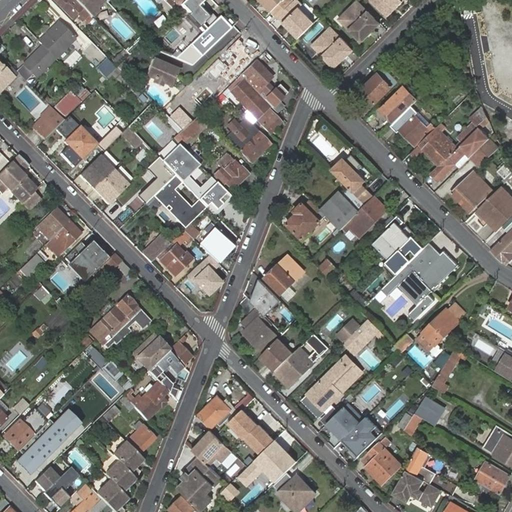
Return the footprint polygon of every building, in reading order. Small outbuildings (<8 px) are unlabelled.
[(82,20),(89,13),(80,5),(76,10),(74,12),(65,3),(67,1),(66,0),(52,0),(72,20),(78,15),(82,20)] [(104,0),(75,0),(80,5),(89,13),(91,15),(93,17),(99,12),(97,10),(106,2),(104,0)] [(161,0),(164,3),(174,12),(185,0),(161,0)] [(294,3),(290,0),(258,0),(266,8),(268,6),(271,9),(269,10),(277,19),(278,18),(294,3)] [(302,5),(297,0),(294,3),(278,18),(277,19),(298,40),(299,40),(314,24),(299,9),(302,5)] [(397,0),(402,4),(404,2),(401,0),(370,0),(387,18),(394,11),(392,9),(393,8),(392,7),(390,5),(394,0),(397,0)] [(397,9),(402,4),(397,0),(394,0),(390,5),(392,7),(393,8),(395,6),(397,9)] [(76,10),(67,1),(65,3),(74,12),(76,10)] [(365,9),(357,1),(343,15),(349,21),(343,26),(360,44),(368,37),(366,35),(371,30),(373,32),(380,25),(377,22),(365,9)] [(174,12),(164,3),(160,7),(169,16),(174,12)] [(337,21),(343,26),(349,21),(343,15),(337,21)] [(226,33),(230,29),(219,18),(177,61),(191,68),(209,50),(226,33)] [(57,22),(47,32),(64,50),(75,39),(57,22)] [(350,48),(330,27),(316,41),(322,47),(317,52),(334,70),(341,64),(339,61),(344,56),(347,58),(354,51),(350,48)] [(42,45),(33,54),(46,67),(64,50),(47,32),(38,41),(42,45)] [(311,47),(317,52),(322,47),(316,41),(311,47)] [(130,56),(136,50),(131,46),(126,51),(130,56)] [(118,67),(130,56),(126,51),(124,49),(111,62),(117,68),(118,67)] [(69,65),(80,56),(75,50),(64,60),(69,65)] [(46,67),(33,54),(22,64),(36,78),(46,67)] [(101,64),(111,74),(117,68),(111,62),(107,58),(101,64)] [(136,65),(129,58),(120,68),(126,75),(136,65)] [(0,93),(16,78),(0,62),(0,93)] [(170,91),(178,74),(152,62),(145,79),(154,83),(162,86),(170,91)] [(271,79),(254,62),(239,77),(244,82),(276,114),(282,109),(277,103),(286,94),(279,86),(273,92),(265,85),(271,79)] [(201,85),(214,70),(207,63),(193,78),(201,85)] [(36,78),(22,64),(16,71),(29,85),(36,78)] [(379,75),(362,91),(375,104),(392,88),(398,83),(385,70),(379,75)] [(244,82),(239,77),(233,83),(226,90),(233,97),(269,134),(279,123),(241,85),(244,82)] [(181,107),(200,89),(192,80),(173,98),(181,107)] [(141,94),(136,89),(131,93),(136,99),(141,94)] [(233,97),(226,90),(220,96),(227,103),(233,97)] [(80,102),(71,93),(55,108),(64,117),(80,102)] [(394,124),(411,107),(398,94),(381,111),(394,124)] [(418,114),(411,107),(394,124),(390,128),(397,134),(400,132),(412,145),(414,143),(419,147),(420,145),(437,129),(432,124),(427,129),(415,117),(418,114)] [(420,145),(441,167),(456,152),(459,150),(461,147),(465,143),(480,128),(479,127),(483,122),(489,117),(485,107),(472,120),(475,123),(460,138),(463,141),(457,147),(442,132),(446,129),(442,124),(437,129),(420,145)] [(65,121),(52,108),(45,116),(46,117),(57,129),(65,121)] [(45,141),(57,129),(46,117),(34,129),(45,141)] [(207,127),(198,118),(189,128),(183,134),(192,143),(207,127)] [(240,141),(247,133),(232,119),(225,126),(240,141)] [(98,146),(104,153),(108,149),(122,135),(125,131),(118,124),(98,146)] [(98,146),(80,128),(65,143),(73,152),(72,153),(71,153),(71,155),(71,156),(71,157),(71,158),(72,160),(72,161),(73,162),(75,163),(76,163),(78,164),(80,163),(82,162),(83,161),(98,146)] [(490,139),(480,128),(465,143),(461,147),(459,150),(456,152),(441,167),(432,175),(439,182),(457,165),(459,168),(460,168),(471,158),(490,139)] [(125,131),(122,135),(132,145),(138,138),(128,129),(125,131)] [(270,144),(258,133),(240,151),(252,163),(270,144)] [(494,143),(499,139),(496,133),(490,139),(471,158),(480,167),(499,148),(494,143)] [(192,143),(183,134),(174,143),(183,151),(192,143)] [(194,151),(189,156),(200,166),(204,161),(194,151)] [(227,155),(217,166),(220,169),(215,175),(224,184),(225,183),(232,190),(248,173),(241,166),(240,167),(227,155)] [(10,166),(0,174),(0,191),(3,194),(7,189),(23,205),(38,191),(23,174),(30,168),(19,157),(10,166)] [(0,174),(9,166),(2,157),(0,159),(0,174)] [(100,158),(80,177),(109,206),(128,187),(100,158)] [(140,201),(145,206),(154,197),(176,176),(157,158),(145,170),(157,183),(153,187),(140,201)] [(511,162),(511,160),(499,172),(505,178),(511,172),(511,162)] [(356,196),(365,206),(374,198),(366,190),(363,192),(359,187),(365,182),(344,161),(331,171),(356,196)] [(145,170),(140,175),(153,187),(157,183),(145,170)] [(183,184),(176,176),(154,197),(163,205),(165,202),(180,217),(177,220),(181,224),(182,223),(187,229),(191,225),(208,208),(200,201),(193,208),(176,191),(183,184)] [(488,195),(469,176),(452,193),(471,211),(488,195)] [(208,201),(216,194),(202,178),(194,185),(208,201)] [(511,200),(500,188),(477,211),(474,214),(478,219),(476,222),(482,229),(488,223),(496,230),(511,213),(511,200)] [(321,210),(341,231),(348,224),(353,219),(360,212),(350,202),(340,193),(321,210)] [(223,215),(231,207),(218,194),(209,201),(223,215)] [(360,212),(365,206),(356,196),(350,202),(360,212)] [(387,210),(374,197),(374,198),(365,206),(360,212),(353,219),(348,224),(360,237),(387,210)] [(112,216),(123,204),(117,199),(107,211),(112,216)] [(321,223),(303,205),(289,220),(291,223),(288,225),(304,241),(321,223)] [(57,236),(70,223),(58,211),(39,229),(51,241),(57,236)] [(511,213),(496,230),(496,231),(511,216),(511,213)] [(396,220),(372,243),(398,271),(424,247),(413,235),(412,237),(396,220)] [(81,235),(70,223),(57,236),(51,241),(46,246),(57,258),(81,235)] [(200,234),(191,225),(187,229),(185,231),(194,239),(194,240),(200,234)] [(42,244),(47,240),(36,229),(32,233),(42,244)] [(187,245),(194,239),(185,231),(176,240),(174,242),(179,247),(184,242),(187,245)] [(213,234),(200,246),(208,254),(219,265),(236,246),(221,231),(216,237),(213,234)] [(501,260),(507,264),(511,258),(511,231),(492,251),(501,260)] [(69,265),(85,283),(110,257),(94,241),(87,246),(82,242),(62,261),(67,267),(69,265)] [(147,260),(152,264),(157,259),(167,249),(158,241),(143,255),(147,260)] [(442,254),(430,242),(382,289),(388,296),(399,285),(417,303),(457,264),(445,251),(442,254)] [(167,249),(157,259),(161,262),(176,277),(193,260),(187,255),(185,258),(175,248),(171,244),(167,249)] [(46,259),(39,252),(20,271),(27,278),(46,259)] [(219,265),(208,254),(186,276),(207,297),(223,282),(212,272),(219,265)] [(122,262),(115,255),(98,272),(105,279),(122,262)] [(307,273),(290,255),(267,279),(283,296),(297,283),(307,273)] [(319,269),(328,278),(337,268),(328,260),(319,269)] [(281,300),(260,278),(251,301),(265,315),(281,300)] [(303,289),(297,283),(283,296),(289,302),(303,289)] [(40,301),(48,292),(40,285),(32,295),(40,301)] [(135,318),(141,312),(127,298),(91,332),(101,342),(105,347),(114,338),(135,318)] [(274,335),(257,318),(261,315),(254,308),(241,321),(246,327),(243,330),(261,348),(274,335)] [(454,309),(449,314),(458,324),(464,318),(454,309)] [(152,323),(141,312),(135,318),(114,338),(109,343),(105,347),(108,350),(114,344),(117,346),(131,332),(129,330),(135,323),(143,331),(152,323)] [(447,312),(424,334),(436,347),(459,324),(458,324),(449,314),(447,312)] [(338,336),(345,344),(356,333),(361,327),(354,320),(338,336)] [(356,333),(345,344),(356,355),(380,331),(369,320),(361,327),(356,333)] [(31,333),(36,338),(47,328),(42,322),(31,333)] [(305,337),(308,340),(314,334),(311,331),(305,337)] [(295,352),(280,367),(295,383),(316,364),(315,363),(321,357),(322,358),(330,351),(314,334),(308,340),(306,342),(317,354),(311,359),(300,348),(295,352)] [(397,347),(401,352),(403,354),(415,342),(409,335),(397,347)] [(260,356),(275,372),(280,367),(295,352),(280,336),(260,356)] [(87,343),(82,337),(76,342),(82,348),(87,343)] [(190,356),(178,343),(170,351),(182,364),(190,356)] [(154,344),(143,355),(133,364),(139,371),(133,377),(137,382),(148,372),(153,367),(158,362),(166,355),(154,344)] [(434,385),(433,387),(444,393),(448,386),(444,383),(461,356),(465,359),(468,355),(456,348),(434,385)] [(444,350),(434,362),(440,367),(450,355),(444,350)] [(511,354),(507,351),(496,370),(511,379),(511,354)] [(183,368),(168,353),(166,355),(158,362),(153,367),(148,372),(161,385),(167,390),(171,394),(175,398),(179,389),(171,386),(173,383),(162,373),(169,366),(178,375),(184,369),(183,368)] [(325,378),(301,401),(319,420),(326,413),(325,411),(342,394),(339,391),(341,388),(344,392),(352,384),(346,378),(357,367),(347,357),(328,375),(329,377),(327,379),(325,378)] [(295,383),(280,367),(275,372),(274,373),(289,389),(295,383)] [(357,367),(346,378),(352,384),(363,373),(357,367)] [(0,378),(0,392),(3,396),(10,389),(0,378)] [(141,400),(134,406),(135,407),(147,420),(166,400),(161,396),(167,390),(161,385),(156,391),(153,388),(147,394),(150,398),(145,403),(141,400)] [(134,406),(125,396),(121,401),(131,411),(135,407),(134,406)] [(219,398),(200,416),(214,430),(219,425),(232,412),(224,403),(219,398)] [(423,419),(436,426),(446,409),(426,398),(417,412),(416,414),(423,419)] [(28,404),(24,399),(14,408),(19,413),(28,404)] [(227,400),(224,403),(232,412),(219,425),(222,428),(228,422),(239,412),(227,400)] [(349,403),(339,413),(327,424),(343,440),(365,418),(349,403)] [(114,405),(101,415),(107,422),(119,411),(114,405)] [(334,407),(319,420),(325,426),(327,424),(339,413),(334,407)] [(243,408),(239,412),(228,422),(244,439),(245,439),(260,454),(276,439),(261,423),(259,425),(243,408)] [(4,436),(18,451),(19,451),(43,427),(56,414),(51,409),(38,422),(29,431),(22,424),(19,421),(4,436)] [(414,417),(416,414),(417,412),(412,409),(409,414),(414,417)] [(69,411),(19,463),(33,477),(84,425),(69,411)] [(412,436),(423,419),(416,414),(414,417),(406,430),(412,436)] [(29,431),(38,422),(31,415),(22,424),(29,431)] [(378,426),(368,416),(365,418),(343,440),(358,456),(378,436),(373,430),(378,426)] [(133,428),(137,432),(143,427),(138,422),(133,428)] [(502,429),(497,426),(483,448),(511,466),(511,439),(507,437),(509,433),(502,429)] [(137,432),(128,441),(140,453),(155,439),(143,427),(137,432)] [(217,458),(227,448),(225,446),(223,444),(211,431),(192,451),(200,459),(209,467),(211,465),(213,465),(216,461),(216,460),(217,458)] [(388,437),(372,454),(377,459),(368,468),(384,484),(403,465),(387,449),(393,443),(388,437)] [(144,461),(125,441),(112,455),(118,461),(133,476),(138,471),(136,469),(144,461)] [(222,464),(232,453),(227,448),(217,458),(222,464)] [(422,465),(429,454),(419,448),(407,471),(416,476),(441,491),(451,496),(453,498),(459,487),(422,465)] [(187,483),(179,491),(200,511),(203,511),(214,502),(208,496),(223,480),(209,467),(200,459),(188,471),(193,476),(191,478),(187,483)] [(133,476),(118,461),(110,468),(130,487),(136,480),(133,476)] [(484,483),(500,493),(511,475),(495,466),(486,461),(486,462),(475,478),(484,483)] [(78,476),(70,467),(59,479),(45,492),(43,494),(50,500),(55,495),(59,500),(55,503),(61,508),(70,499),(62,492),(78,476)] [(45,492),(59,479),(48,468),(42,475),(35,481),(45,492)] [(130,487),(110,468),(104,474),(110,480),(125,496),(131,490),(128,489),(130,487)] [(432,507),(441,491),(416,476),(407,471),(397,488),(393,495),(408,503),(412,496),(419,500),(432,507)] [(222,495),(238,511),(247,511),(248,511),(242,506),(258,490),(245,477),(234,488),(232,486),(231,487),(222,495)] [(295,479),(280,494),(297,511),(300,511),(318,495),(305,482),(302,485),(299,485),(297,483),(295,479)] [(125,496),(110,480),(96,493),(102,500),(108,505),(114,511),(120,511),(123,510),(120,508),(128,500),(125,496)] [(73,511),(89,511),(101,500),(85,484),(77,492),(85,501),(80,506),(73,511)] [(85,501),(77,492),(71,498),(80,506),(85,501)] [(55,495),(50,500),(59,510),(61,508),(55,503),(59,500),(55,495)] [(185,511),(184,510),(190,505),(182,497),(169,509),(171,511),(185,511)] [(101,500),(89,511),(100,511),(108,505),(102,500),(101,500)] [(465,511),(451,504),(447,502),(441,511),(465,511)]
